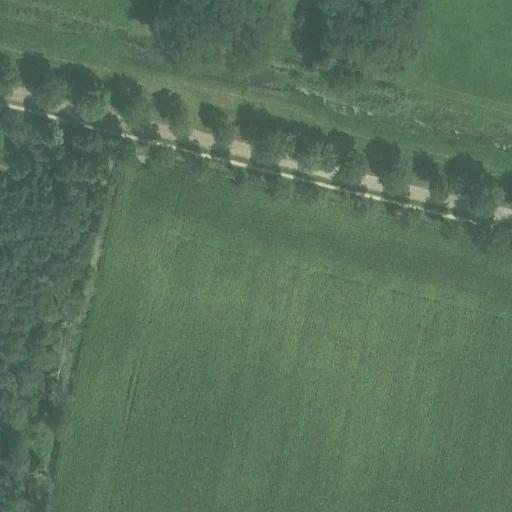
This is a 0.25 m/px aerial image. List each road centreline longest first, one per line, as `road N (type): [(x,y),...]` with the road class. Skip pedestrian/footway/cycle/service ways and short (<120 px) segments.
road 1 (track): [(511,218),(0,94)]
road 2 (track): [(0,51),(511,175)]
road 3 (track): [(38,0),(511,116)]
